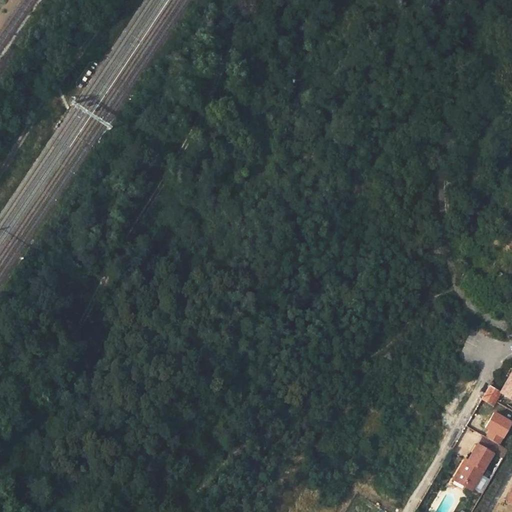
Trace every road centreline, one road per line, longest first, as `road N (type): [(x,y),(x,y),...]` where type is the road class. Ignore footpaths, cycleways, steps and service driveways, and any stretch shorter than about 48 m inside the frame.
road 1 (track): [(257,0),(189,139),(84,317),(0,426)]
road 2 (residential): [(511,348),(500,352),(408,511)]
